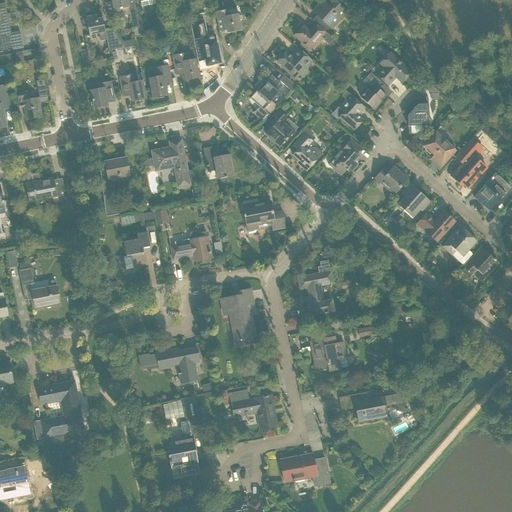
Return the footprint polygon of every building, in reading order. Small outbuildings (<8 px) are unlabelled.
[(111,0),(112,2),(105,3),(107,13),(108,18),(128,14),(130,14),(129,8),(127,0),(111,0)] [(312,21),(315,23),(324,32),(332,23),(335,25),(343,16),(348,20),(352,16),(335,1),(330,7),(322,0),(312,12),(316,16),(312,21)] [(0,35),(4,35),(7,51),(22,48),(19,31),(11,33),(5,3),(0,4),(0,35)] [(135,7),(129,8),(130,14),(131,20),(133,28),(139,27),(138,19),(135,7)] [(215,12),(217,22),(219,32),(227,30),(227,33),(241,31),(238,14),(230,15),(229,9),(220,11),(215,12)] [(96,15),(86,17),(89,35),(99,33),(100,41),(106,40),(104,30),(104,27),(102,18),(97,20),(96,15)] [(203,20),(190,22),(200,69),(215,66),(215,65),(220,63),(219,57),(215,35),(206,37),(203,20)] [(303,26),(294,36),(301,43),(299,44),(305,49),(308,52),(314,45),(321,38),(330,46),(334,41),(325,33),(324,32),(315,23),(308,31),(303,26)] [(114,28),(104,30),(106,40),(109,51),(136,46),(135,40),(124,42),(114,28)] [(80,51),(82,64),(89,63),(87,49),(80,51)] [(285,52),(277,62),(282,67),(281,67),(289,74),(291,76),(295,71),(304,78),(309,72),(305,68),(312,61),(306,55),(298,49),(291,57),(285,52)] [(172,56),(173,62),(175,72),(182,70),(184,80),(199,77),(196,60),(188,61),(187,53),(172,56)] [(376,75),(380,79),(388,86),(395,77),(401,83),(410,72),(389,53),(380,64),(383,67),(376,75)] [(89,63),(82,64),(84,72),(92,70),(91,62),(89,63)] [(368,62),(364,66),(370,72),(374,67),(368,62)] [(149,79),(151,88),(152,98),(167,95),(165,81),(171,79),(168,66),(164,67),(155,68),(156,77),(149,79)] [(332,66),(325,68),(326,74),(333,73),(332,66)] [(369,88),(360,98),(366,104),(374,110),(382,101),(380,100),(385,95),(378,89),(383,84),(375,77),(372,74),(370,72),(362,81),(364,83),(369,88)] [(133,75),(119,78),(120,84),(122,93),(130,92),(132,102),(146,99),(145,89),(143,81),(141,73),(133,75)] [(279,80),(291,91),(296,86),(283,75),(279,80)] [(282,86),(278,83),(271,76),(265,82),(266,84),(257,94),(262,99),(260,100),(265,104),(262,107),(261,106),(252,112),(258,120),(260,118),(263,122),(277,106),(271,101),(278,93),(277,92),(282,86)] [(24,107),(26,120),(42,117),(39,103),(48,102),(44,80),(36,81),(39,98),(38,98),(38,97),(28,99),(27,93),(15,95),(18,108),(24,107)] [(108,103),(114,102),(115,101),(111,82),(97,84),(98,89),(90,90),(93,109),(108,106),(108,103)] [(429,83),(424,88),(431,94),(440,93),(429,83)] [(0,127),(5,126),(2,108),(11,106),(10,96),(9,93),(7,85),(0,86),(0,127)] [(343,112),(338,118),(340,120),(340,123),(344,126),(346,125),(348,127),(348,126),(353,130),(362,121),(357,116),(364,107),(357,101),(352,96),(345,91),(341,96),(347,101),(340,110),(343,112)] [(402,112),(403,113),(403,112),(407,116),(408,126),(421,126),(425,128),(431,121),(428,118),(427,104),(427,98),(428,98),(428,97),(415,97),(412,100),(402,112)] [(266,123),(265,124),(266,125),(270,129),(268,131),(265,135),(279,147),(285,140),(286,141),(292,133),(295,131),(289,126),(291,123),(288,119),(278,110),(272,117),(267,122),(266,123)] [(298,138),(292,146),(297,150),(292,155),(295,158),(298,160),(296,162),(306,171),(313,164),(317,159),(322,153),(316,148),(309,148),(307,146),(312,142),(308,138),(313,133),(306,127),(301,132),(303,133),(298,138)] [(440,166),(439,167),(440,168),(455,151),(435,133),(423,146),(438,159),(436,161),(442,165),(440,167),(440,166)] [(333,158),(327,164),(332,168),(341,176),(346,170),(350,173),(357,166),(353,162),(358,157),(356,155),(361,149),(350,139),(333,158)] [(471,139),(461,150),(455,158),(462,164),(450,176),(460,185),(461,183),(468,189),(486,168),(474,158),(482,148),(471,139)] [(151,151),(153,161),(155,171),(165,169),(164,166),(174,165),(178,187),(190,185),(181,140),(169,142),(171,151),(162,152),(161,150),(151,151)] [(217,157),(215,147),(203,149),(206,166),(215,164),(218,179),(233,176),(231,162),(231,161),(230,154),(217,157)] [(106,169),(100,170),(102,188),(111,186),(116,185),(115,179),(129,176),(127,164),(133,162),(131,150),(118,152),(119,159),(114,160),(105,162),(106,169)] [(380,182),(393,195),(407,180),(393,167),(390,171),(385,167),(373,180),(378,184),(380,182)] [(489,180),(473,197),(474,197),(478,201),(489,211),(496,204),(506,192),(511,187),(500,178),(499,179),(495,175),(496,174),(495,173),(489,180)] [(28,203),(37,201),(37,197),(42,196),(43,198),(52,196),(54,209),(67,206),(63,186),(55,188),(53,178),(40,181),(39,174),(26,177),(28,185),(29,185),(30,188),(26,189),(28,203)] [(429,202),(423,197),(409,184),(401,194),(404,197),(397,205),(412,218),(419,210),(421,211),(429,202)] [(111,186),(102,188),(106,217),(117,215),(111,186)] [(270,202),(243,208),(246,226),(248,235),(255,233),(260,224),(271,221),(273,230),(286,228),(282,212),(273,214),(270,202)] [(166,210),(155,212),(157,225),(168,223),(166,210)] [(153,211),(140,214),(141,220),(154,218),(153,211)] [(425,232),(436,242),(454,221),(443,212),(434,221),(425,213),(416,223),(425,232)] [(154,222),(146,223),(147,231),(155,230),(154,222)] [(451,235),(441,246),(451,255),(462,265),(471,254),(468,251),(476,241),(463,230),(459,226),(451,235)] [(123,242),(124,244),(126,256),(123,257),(125,270),(133,268),(133,265),(146,262),(144,252),(143,252),(143,248),(150,247),(147,232),(136,234),(137,239),(123,242)] [(170,247),(171,250),(173,260),(181,259),(180,256),(193,253),(194,262),(211,258),(207,238),(199,239),(198,233),(196,232),(191,233),(189,235),(191,243),(170,247)] [(464,268),(461,271),(468,277),(471,274),(472,275),(480,282),(491,271),(493,268),(498,263),(495,261),(496,260),(494,258),(493,259),(485,252),(480,248),(474,255),(463,267),(464,268)] [(11,267),(19,266),(17,250),(9,252),(11,267)] [(318,273),(297,278),(300,289),(307,288),(310,304),(307,304),(309,316),(319,314),(324,313),(325,314),(328,313),(327,312),(334,311),(332,300),(323,301),(320,285),(333,283),(332,281),(331,271),(330,271),(328,260),(319,262),(320,267),(317,267),(318,273)] [(19,270),(22,290),(24,300),(32,299),(34,307),(32,308),(32,311),(42,309),(42,307),(59,304),(58,301),(59,300),(56,286),(49,287),(47,280),(33,283),(30,268),(19,270)] [(248,339),(249,342),(256,341),(251,315),(248,316),(247,310),(254,309),(250,290),(233,293),(234,297),(220,299),(223,315),(232,313),(233,320),(230,320),(235,341),(248,339)] [(348,367),(346,357),(343,343),(335,344),(334,337),(310,342),(315,369),(328,366),(329,371),(348,367)] [(137,356),(139,366),(140,368),(157,365),(158,370),(180,366),(181,373),(177,374),(177,375),(178,375),(180,384),(197,381),(194,363),(199,362),(196,348),(178,351),(178,348),(155,353),(155,354),(148,355),(148,353),(148,354),(137,356)] [(8,361),(0,362),(0,382),(11,381),(11,382),(12,382),(8,361)] [(33,422),(35,432),(36,439),(84,430),(81,418),(79,419),(78,414),(79,414),(76,398),(77,398),(74,381),(38,388),(41,405),(62,401),(65,416),(33,422)] [(211,383),(202,385),(203,392),(212,390),(211,383)] [(237,392),(228,394),(228,395),(230,394),(232,404),(234,414),(245,412),(245,416),(248,416),(247,414),(257,412),(260,429),(277,426),(271,396),(254,399),(254,400),(249,401),(247,390),(237,392)] [(400,394),(384,397),(366,400),(365,392),(340,397),(343,409),(358,406),(359,410),(355,411),(358,422),(385,417),(383,406),(386,405),(397,403),(401,413),(409,409),(403,398),(401,399),(400,394)] [(166,438),(170,458),(169,458),(171,465),(174,479),(174,481),(175,481),(175,479),(172,469),(180,467),(183,478),(183,479),(183,478),(183,476),(198,473),(198,475),(198,476),(199,476),(198,475),(200,474),(192,438),(202,436),(200,426),(199,421),(194,422),(193,419),(187,420),(188,421),(188,426),(190,433),(190,434),(182,436),(183,440),(167,443),(166,438)] [(280,460),(282,470),(284,482),(312,477),(314,486),(329,483),(325,459),(313,461),(312,453),(280,460)] [(0,471),(0,499),(29,494),(24,466),(6,470),(0,471)] [(228,511),(261,511),(260,506),(259,501),(248,504),(249,508),(228,511)]
